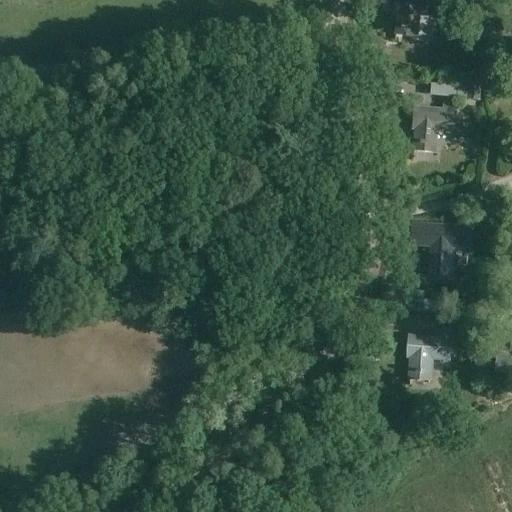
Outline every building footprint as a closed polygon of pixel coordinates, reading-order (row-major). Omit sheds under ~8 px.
[(420,18),(437,20),(438,0),(395,0),(394,15),(396,15),(394,35),(417,39),(420,18)] [(481,54),(480,69),(495,70),(495,55),(481,54)] [(484,95),(496,94),(494,75),(483,77),(484,95)] [(468,85),(467,100),(480,101),(481,86),(468,85)] [(438,134),(455,136),(457,103),(444,102),(443,110),(414,107),(412,131),(414,131),(412,151),(436,154),(438,134)] [(427,270),(452,272),(453,251),(470,252),(471,220),(458,219),(457,227),(428,225),(427,249),(429,249),(427,270)] [(387,305),(400,308),(406,287),(392,284),(387,305)] [(469,328),(469,320),(456,320),(456,329),(469,328)] [(433,361),(450,363),(452,330),(437,329),(436,338),(408,336),(407,360),(409,360),(408,380),(432,382),(433,361)]
